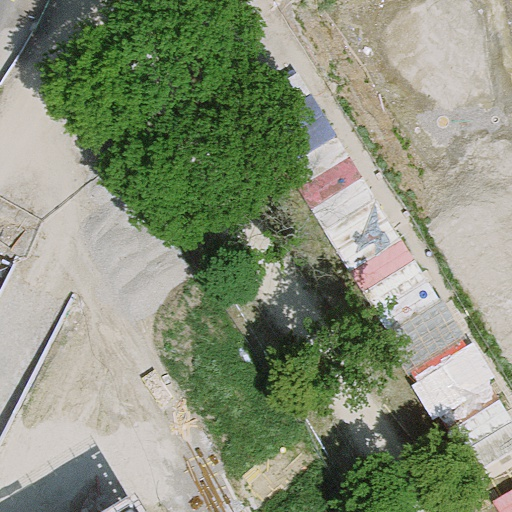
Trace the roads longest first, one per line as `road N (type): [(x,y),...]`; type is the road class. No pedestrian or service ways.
road 1 (track): [(102,15),(227,190),(425,511)]
road 2 (residential): [(126,0),(86,27),(31,86),(0,152)]
